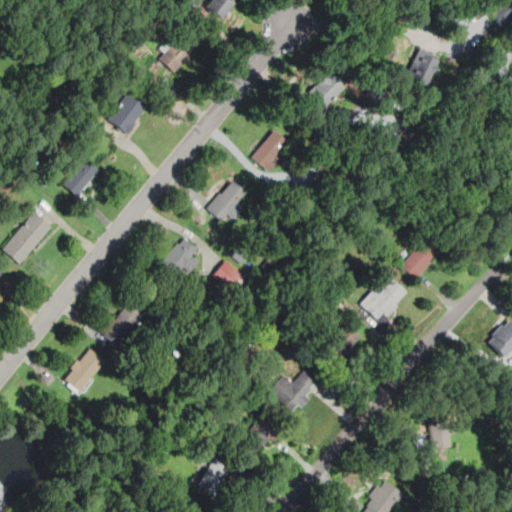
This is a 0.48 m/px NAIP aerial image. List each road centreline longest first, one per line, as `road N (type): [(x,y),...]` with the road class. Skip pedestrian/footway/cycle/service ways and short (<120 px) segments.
road 1 (residential): [(0,374),(291,26)]
road 2 (residential): [(281,511),(501,266)]
